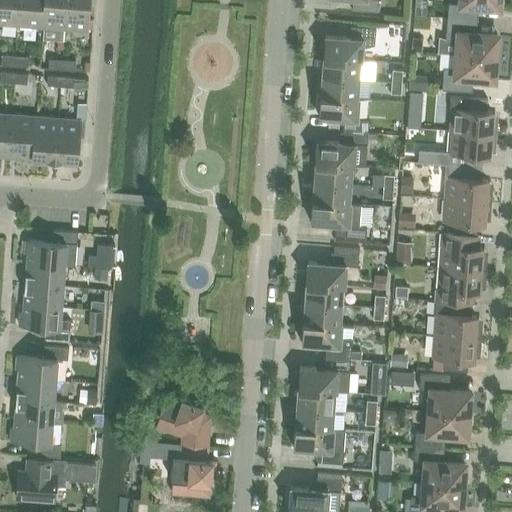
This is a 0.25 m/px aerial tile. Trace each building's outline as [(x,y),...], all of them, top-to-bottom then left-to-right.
[(0,0),(0,23),(16,25),(18,0),(0,0)] [(18,0),(16,25),(40,27),(41,0),(18,0)] [(41,0),(40,27),(63,29),(65,0),(41,0)] [(65,0),(63,29),(87,31),(89,0),(65,0)] [(352,0),(352,10),(377,12),(377,0),(352,0)] [(448,3),(447,18),(477,20),(478,6),(499,8),(500,0),(459,0),(460,4),(448,3)] [(447,18),(445,39),(457,42),(456,54),(496,58),(496,55),(500,52),(500,44),(497,40),(497,35),(476,34),(477,20),(447,18)] [(325,36),(323,58),(360,61),(361,61),(362,48),(374,45),(375,40),(376,28),(351,26),(350,38),(325,36)] [(496,58),(456,54),(455,66),(443,69),(441,90),(471,92),(472,78),(494,80),(494,75),(498,72),(499,64),(495,61),(496,58)] [(1,65),(15,66),(16,56),(2,55),(1,65)] [(16,56),(15,66),(28,67),(29,57),(16,56)] [(323,58),(321,77),(358,80),(360,61),(323,58)] [(49,59),(48,69),(62,70),(62,60),(49,59)] [(62,60),(62,70),(75,71),(76,61),(62,60)] [(392,71),(391,82),(401,83),(402,71),(392,71)] [(14,83),(14,73),(1,72),(0,82),(14,83)] [(28,74),(14,73),(14,83),(27,84),(28,74)] [(60,87),(61,77),(48,76),(47,86),(60,87)] [(74,88),(75,78),(61,77),(60,87),(74,88)] [(321,77),(320,96),(320,95),(357,98),(358,80),(321,77)] [(401,83),(391,82),(390,94),(400,95),(401,83)] [(408,87),(408,104),(431,103),(431,87),(408,87)] [(343,119),(342,131),(368,133),(369,120),(357,119),(359,98),(357,98),(320,95),(320,96),(319,117),(343,119)] [(452,110),(451,131),(496,134),(497,123),(491,122),(492,111),(486,111),(487,99),(450,96),(449,109),(452,110)] [(0,156),(6,157),(9,114),(0,113),(0,156)] [(30,159),(33,116),(9,114),(6,157),(30,159)] [(53,162),(56,118),(33,116),(30,159),(46,160),(46,161),(53,162)] [(80,120),(56,118),(53,162),(63,163),(63,161),(77,162),(80,120)] [(315,162),(315,163),(352,166),(365,167),(368,133),(342,131),(342,143),(317,141),(315,162)] [(496,134),(451,131),(449,152),(418,149),(417,162),(445,165),(482,167),(483,156),(488,156),(489,145),(495,146),(496,134)] [(315,162),(313,182),(350,184),(352,166),(315,163),(315,162)] [(482,167),(445,165),(444,177),(447,178),(445,199),(491,202),(492,191),(485,190),(486,180),(481,179),(482,167)] [(384,175),(383,187),(393,188),(394,176),(384,175)] [(313,182),(312,201),(312,200),(349,203),(350,184),(313,182)] [(393,188),(383,187),(382,199),(392,200),(393,188)] [(491,202),(445,199),(444,221),(454,222),(453,234),(477,236),(478,224),(483,224),(484,213),(490,214),(491,202)] [(312,201),(310,222),(335,224),(334,236),(365,239),(366,227),(358,226),(360,204),(349,203),(312,200),(312,201)] [(24,254),(27,254),(26,262),(64,265),(64,266),(74,267),(77,232),(53,230),(52,242),(25,240),(24,254)] [(440,233),(439,245),(442,245),(440,267),(486,270),(487,259),(480,258),(481,248),(476,247),(477,236),(453,234),(440,233)] [(412,242),(397,241),(395,263),(411,264),(412,242)] [(88,254),(88,266),(113,267),(114,245),(97,244),(96,255),(88,254)] [(307,262),(306,282),(306,283),(306,284),(342,286),(342,287),(343,287),(345,266),(357,267),(358,254),(333,252),(332,264),(307,262)] [(62,286),(64,266),(64,265),(26,262),(25,274),(24,283),(62,286)] [(486,270),(440,267),(439,288),(435,288),(434,301),(471,304),(472,292),(477,292),(478,282),(485,282),(486,270)] [(61,307),(62,286),(24,283),(23,292),(24,292),(23,304),(61,307)] [(305,283),(304,302),(340,305),(342,287),(342,286),(306,284),(306,283),(305,283)] [(375,296),(374,308),(384,308),(385,297),(375,296)] [(471,304),(434,301),(433,314),(436,314),(435,335),(480,339),(481,327),(475,327),(476,316),(470,316),(471,304)] [(304,302),(302,322),(303,322),(303,321),(339,324),(339,323),(340,305),(304,302)] [(60,320),(61,307),(23,304),(22,312),(20,312),(19,326),(45,328),(44,340),(69,342),(70,321),(60,320)] [(384,308),(374,308),(373,320),(383,320),(384,308)] [(326,345),(325,357),(350,359),(352,325),(341,324),(339,323),(339,324),(303,321),(303,322),(301,343),(326,345)] [(480,339),(435,335),(433,357),(443,358),(442,370),(466,372),(467,360),(472,361),(473,350),(479,350),(480,339)] [(43,358),(16,356),(15,369),(18,370),(17,378),(55,381),(57,359),(67,360),(68,348),(44,346),(43,358)] [(299,367),(297,388),(334,391),(334,392),(335,392),(335,391),(347,392),(350,359),(325,357),(324,368),(299,367)] [(511,383),(511,369),(495,370),(495,383),(511,383)] [(470,392),(448,390),(449,376),(419,374),(418,389),(429,390),(428,411),(468,414),(470,392)] [(55,381),(17,378),(16,390),(15,399),(53,402),(55,381)] [(297,388),(296,407),(333,410),(334,392),(334,391),(297,388)] [(181,443),(207,445),(208,430),(208,422),(207,418),(204,415),(200,414),(203,405),(166,391),(165,394),(162,395),(161,397),(160,398),(159,399),(158,401),(158,403),(158,404),(158,406),(158,408),(159,410),(158,413),(160,413),(155,426),(181,436),(181,443)] [(63,403),(53,402),(15,399),(14,408),(15,408),(14,420),(52,423),(62,423),(63,403)] [(366,401),(365,413),(376,413),(377,401),(366,401)] [(296,407),(294,426),(331,429),(331,428),(333,410),(296,407)] [(468,414),(428,411),(426,432),(415,432),(413,446),(443,448),(444,435),(466,436),(467,431),(470,428),(471,421),(468,417),(468,414)] [(376,413),(365,413),(365,424),(375,425),(376,413)] [(52,423),(14,420),(13,428),(11,428),(10,441),(36,443),(35,455),(60,457),(60,446),(50,446),(52,423)] [(294,426),(293,448),(318,450),(317,462),(342,464),(344,430),(331,429),(294,426)] [(207,445),(181,443),(180,457),(172,457),(172,460),(170,461),(169,463),(168,465),(168,467),(167,469),(167,470),(168,472),(169,474),(170,476),(171,477),(170,480),(172,480),(171,493),(196,495),(196,494),(200,495),(204,494),(207,491),(209,487),(209,483),(210,483),(212,460),(206,459),(207,445)] [(443,448),(413,446),(412,460),(424,461),(422,483),(462,486),(463,483),(466,480),(467,472),(464,469),(464,464),(442,462),(443,448)] [(16,498),(53,501),(55,484),(63,484),(65,462),(27,460),(26,472),(18,471),(16,498)] [(315,489),(290,487),(288,509),(323,511),(338,511),(341,479),(316,477),(315,489)] [(462,486),(422,483),(421,494),(410,497),(408,511),(438,511),(439,506),(461,508),(461,503),(465,500),(465,493),(462,489),(462,486)]
